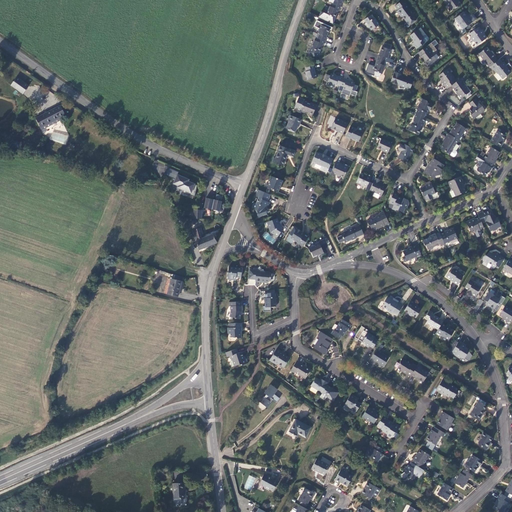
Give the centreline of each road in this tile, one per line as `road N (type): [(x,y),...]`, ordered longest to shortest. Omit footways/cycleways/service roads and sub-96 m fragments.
road 1 (tertiary): [(0,41),(135,137),(242,186)]
road 2 (residential): [(406,179),(451,108),(421,85),(386,25),(354,2)]
road 3 (secondary): [(0,479),(207,391)]
road 4 (secondary): [(303,0),(242,186)]
road 5 (residential): [(406,179),(319,141),(297,186),(298,209)]
road 6 (secondary): [(220,247),(206,297),(207,391)]
road 7 (residential): [(476,338),(500,390),(505,464)]
road 8 (residential): [(417,421),(426,403),(351,359),(332,369)]
road 9 (tertiary): [(207,391),(222,511)]
